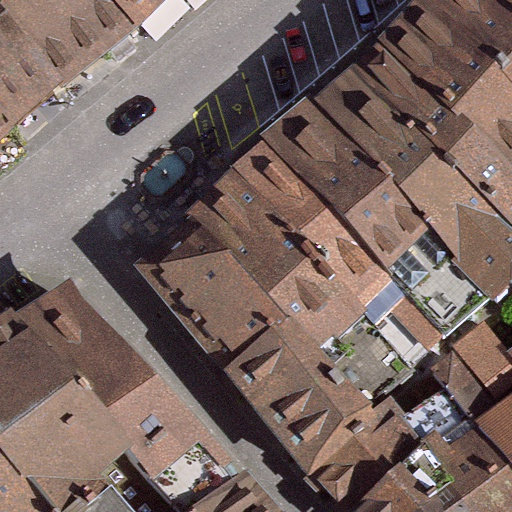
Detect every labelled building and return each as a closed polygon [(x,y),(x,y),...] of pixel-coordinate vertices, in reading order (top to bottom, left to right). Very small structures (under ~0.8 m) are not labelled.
[(84,0),(0,0),(0,35),(62,107),(129,50),(84,0)] [(84,0),(129,50),(181,6),(175,0),(84,0)] [(511,32),(478,0),(436,0),(422,15),(511,104),(511,32)] [(511,0),(478,0),(511,32),(511,0)] [(380,59),(511,188),(511,104),(422,15),(380,59)] [(0,163),(62,107),(0,35),(0,163)] [(511,188),(380,59),(354,85),(511,240),(511,188)] [(511,300),(511,240),(354,85),(316,121),(429,248),(494,317),(511,300)] [(263,153),(386,289),(429,248),(316,121),(308,113),(263,153)] [(263,153),(232,181),(360,322),(391,294),(386,289),(263,153)] [(232,181),(182,226),(190,232),(281,339),(288,333),(317,368),(363,327),(360,322),(232,181)] [(190,232),(132,281),(150,301),(224,387),(281,339),(190,232)] [(70,282),(13,329),(153,498),(210,452),(70,282)] [(163,511),(153,498),(13,329),(0,336),(0,462),(38,511),(163,511)] [(281,339),(224,387),(306,483),(370,430),(317,368),(288,333),(281,339)] [(426,379),(476,442),(511,487),(511,369),(507,364),(484,334),(426,379)] [(370,430),(306,483),(330,511),(369,511),(403,485),(431,462),(390,413),(370,430)] [(449,511),(511,511),(511,487),(476,442),(439,472),(463,501),(449,511)] [(38,511),(0,462),(0,511),(38,511)] [(403,485),(369,511),(449,511),(463,501),(439,472),(431,462),(403,485)] [(274,511),(248,478),(203,511),(274,511)]
